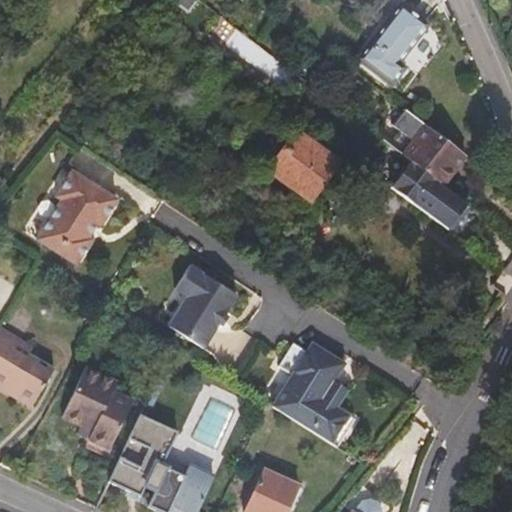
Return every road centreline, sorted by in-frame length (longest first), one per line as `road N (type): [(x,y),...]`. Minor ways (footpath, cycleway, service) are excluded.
road 1 (unclassified): [(511,332),(442,448),(429,511)]
road 2 (unclassified): [(444,0),(511,148)]
